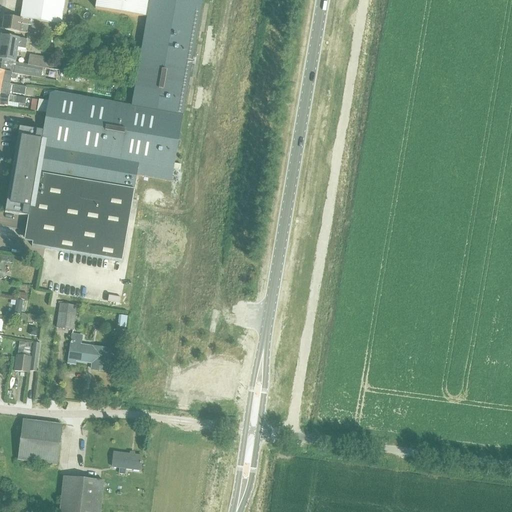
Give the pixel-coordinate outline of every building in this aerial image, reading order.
[(50,95),(43,132),(19,128),(5,213),(28,217),(26,230),(34,232),(32,247),(122,262),(137,175),(172,181),(174,170),(179,171),(180,165),(174,164),(203,0),(96,0),(95,9),(146,18),(131,107),(53,93),(50,95)] [(23,0),(20,20),(60,26),(64,0),(23,0)] [(20,20),(4,17),(2,30),(26,33),(28,26),(32,26),(32,29),(59,33),(60,26),(20,20)] [(0,42),(0,60),(15,63),(18,48),(25,50),(27,40),(1,36),(0,42)] [(51,59),(29,55),(27,66),(49,70),(51,59)] [(15,63),(0,60),(0,71),(30,77),(40,79),(42,69),(15,65),(15,63)] [(0,71),(0,83),(9,85),(11,77),(13,80),(17,81),(18,75),(0,71)] [(0,83),(0,95),(9,97),(9,96),(12,96),(13,94),(24,96),(26,88),(9,85),(0,83)] [(95,83),(95,94),(111,94),(112,83),(95,83)] [(0,95),(0,106),(4,107),(4,106),(8,106),(8,103),(15,103),(20,104),(25,105),(26,99),(21,98),(16,97),(12,96),(9,96),(9,97),(0,95)] [(0,260),(12,263),(13,256),(0,254),(0,260)] [(60,307),(57,328),(73,330),(76,309),(60,307)] [(119,327),(128,328),(130,316),(120,315),(119,327)] [(30,328),(29,335),(36,337),(37,330),(30,328)] [(73,334),(69,363),(76,364),(76,361),(93,363),(92,369),(106,372),(108,363),(109,363),(111,350),(80,346),(82,336),(73,334)] [(40,344),(33,343),(30,372),(36,373),(40,344)] [(16,356),(14,372),(30,374),(31,358),(16,356)] [(62,426),(22,421),(17,460),(57,466),(62,426)] [(118,474),(125,475),(126,469),(139,470),(141,456),(113,453),(111,467),(119,468),(118,474)] [(99,511),(103,483),(63,478),(59,511),(99,511)]
